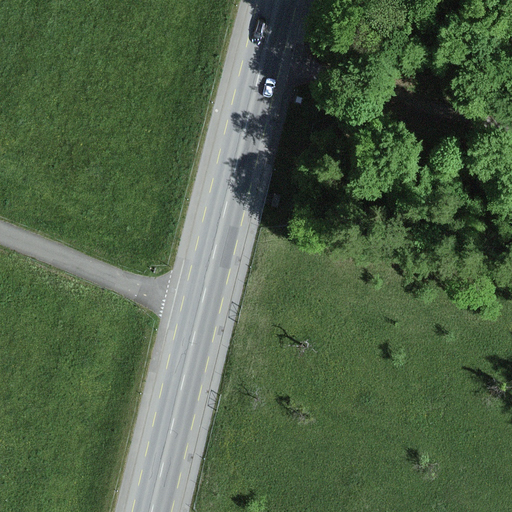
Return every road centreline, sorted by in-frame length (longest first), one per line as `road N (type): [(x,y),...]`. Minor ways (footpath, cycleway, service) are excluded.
road 1 (primary): [(151,511),(281,0)]
road 2 (track): [(264,62),(511,140)]
